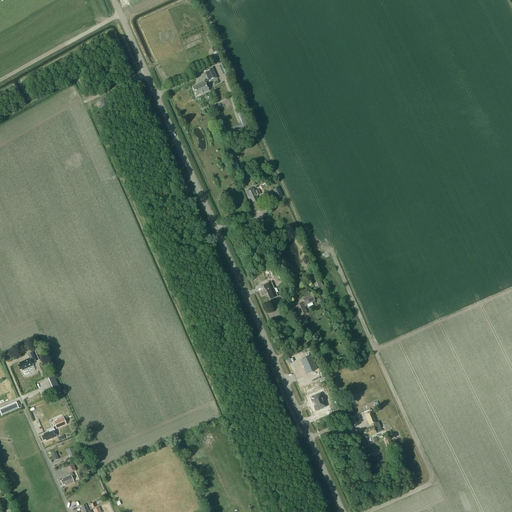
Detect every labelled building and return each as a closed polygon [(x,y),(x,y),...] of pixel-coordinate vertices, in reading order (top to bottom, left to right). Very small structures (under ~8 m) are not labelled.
[(224,63),(219,65),(223,76),(228,74),(224,63)] [(217,79),(212,68),(205,71),(208,79),(205,81),(204,80),(199,83),(199,84),(193,87),(196,96),(209,90),(206,84),(217,79)] [(233,135),(245,130),(242,123),(230,128),(233,135)] [(278,187),(273,190),(277,199),(283,196),(278,187)] [(257,198),(256,197),(261,195),(258,190),(254,192),(253,189),(246,192),(249,199),(250,198),(253,203),(257,201),(256,198),(257,198)] [(277,297),(275,294),(278,293),(277,289),(275,289),(274,290),(271,283),(263,286),(265,290),(266,290),(270,300),(277,297)] [(314,301),(311,295),(302,299),(304,302),(296,306),(300,316),(307,313),(304,308),(307,306),(306,305),(314,301)] [(22,369),(23,371),(24,373),(26,374),(29,373),(30,371),(28,368),(34,366),(32,363),(39,360),(35,352),(29,355),(30,358),(19,363),(20,364),(18,365),(20,370),(22,369)] [(305,358),(295,362),(301,375),(311,371),(305,358)] [(54,376),(48,378),(55,395),(61,392),(54,376)] [(320,393),(310,398),(312,403),(313,403),(314,406),(313,406),(316,412),(326,407),(320,393)] [(16,402),(0,408),(0,411),(1,415),(4,414),(18,408),(16,402)] [(372,412),(365,415),(370,426),(377,423),(372,412)] [(53,422),(56,429),(66,425),(63,418),(53,422)] [(366,438),(376,434),(373,427),(363,431),(366,438)] [(56,436),(54,429),(53,428),(48,430),(49,431),(43,434),(43,435),(41,436),(43,440),(45,439),(45,441),(56,436)] [(72,447),(67,450),(70,458),(75,456),(72,447)] [(51,454),(54,461),(59,459),(56,452),(51,454)] [(76,471),(73,464),(67,466),(70,475),(62,479),(63,480),(61,481),(63,486),(65,485),(65,486),(74,482),(73,478),(74,477),(72,472),(76,471)]
